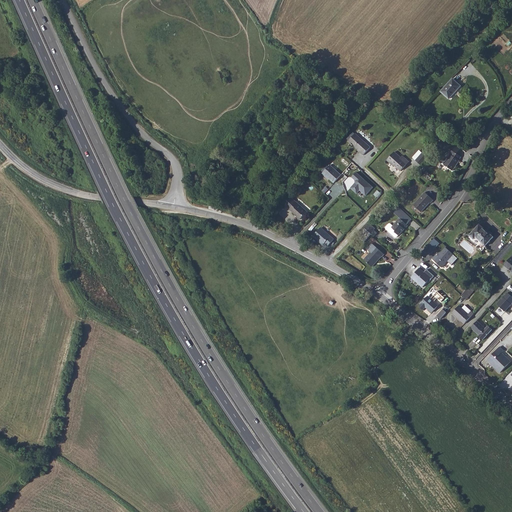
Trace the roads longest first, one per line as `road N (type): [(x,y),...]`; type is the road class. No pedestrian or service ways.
road 1 (trunk): [(319,511),(215,363),(154,258),(32,0)]
road 2 (trunk): [(19,0),(174,318),(303,511)]
road 3 (unclassified): [(63,0),(114,97),(174,162),(174,206)]
road 4 (unclassified): [(511,102),(461,191),(379,296)]
road 5 (unclassified): [(174,206),(265,231),(379,296)]
road 6 (unclassified): [(0,144),(61,188),(174,206)]
road 7 (unclassified): [(379,296),(511,406)]
